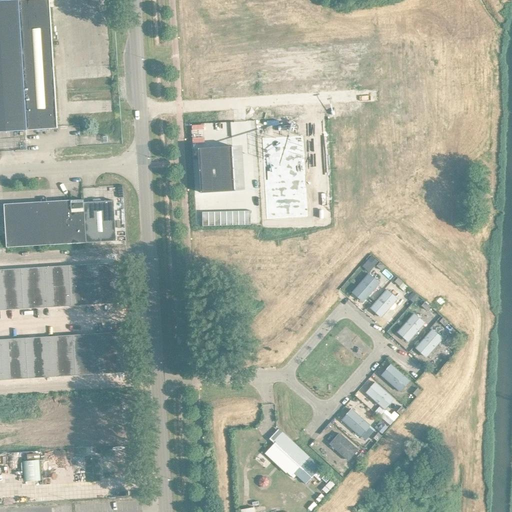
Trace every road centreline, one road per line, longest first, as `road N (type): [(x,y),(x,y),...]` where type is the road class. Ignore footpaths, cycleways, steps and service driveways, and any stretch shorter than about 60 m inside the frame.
road 1 (unclassified): [(376,90),(141,105)]
road 2 (tertiary): [(158,377),(144,159)]
road 3 (unclassified): [(344,304),(385,339),(327,405),(286,369)]
road 4 (unclassified): [(0,168),(144,159)]
road 5 (tertiary): [(166,511),(158,377)]
road 6 (unknown): [(259,371),(264,424),(243,439),(245,490)]
road 7 (unclassified): [(158,377),(286,369)]
